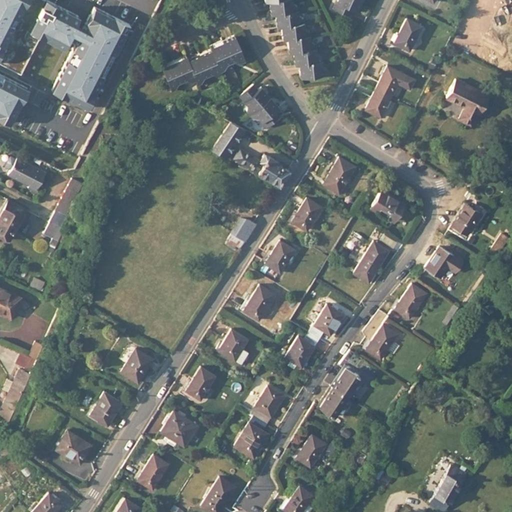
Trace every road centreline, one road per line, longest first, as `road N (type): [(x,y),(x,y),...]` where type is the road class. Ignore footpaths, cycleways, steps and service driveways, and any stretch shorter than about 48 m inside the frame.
road 1 (tertiary): [(75,511),(324,123)]
road 2 (residential): [(249,504),(303,399),(442,192)]
road 3 (residential): [(324,123),(272,70),(241,0)]
road 4 (tertiary): [(324,123),(386,0)]
road 5 (residential): [(442,192),(324,123)]
